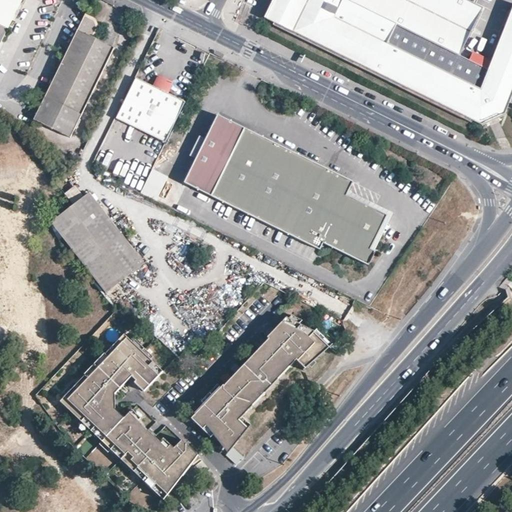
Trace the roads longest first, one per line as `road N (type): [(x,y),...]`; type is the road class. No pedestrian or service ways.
road 1 (secondary): [(487,241),(301,462),(245,511)]
road 2 (secondary): [(271,511),(511,248)]
road 3 (tertiary): [(204,27),(444,146)]
road 4 (motorway): [(511,375),(382,511)]
road 5 (unknown): [(0,95),(24,93),(71,0)]
